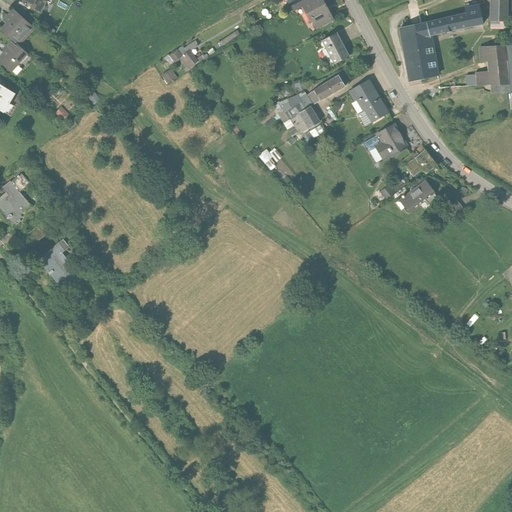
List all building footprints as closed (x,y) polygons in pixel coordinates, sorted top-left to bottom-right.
[(54,4),(55,0),(27,0),(32,3),(31,5),(44,12),(48,3),(49,3),(50,2),(54,4)] [(304,6),(316,30),(334,20),(323,0),(298,0),(291,5),(294,11),(304,6)] [(487,0),(488,21),(506,21),(505,0),(487,0)] [(458,11),(458,15),(399,29),(408,80),(437,75),(430,36),(481,25),(476,7),(458,11)] [(16,39),(22,45),(37,28),(17,10),(7,21),(12,25),(7,31),(16,39)] [(335,63),(348,56),(336,33),(322,40),(335,63)] [(22,45),(16,39),(10,47),(12,48),(8,53),(3,59),(15,71),(15,70),(20,74),(21,74),(25,69),(25,68),(21,64),(31,53),(22,45)] [(172,53),(167,57),(171,63),(172,62),(173,64),(177,61),(178,61),(182,58),(191,69),(200,61),(189,47),(188,48),(186,45),(181,49),(180,48),(172,54),(172,53)] [(511,45),(478,48),(479,62),(485,61),(487,71),(474,72),(474,75),(475,85),(490,84),(491,90),(507,89),(507,92),(511,91),(511,45)] [(171,81),(181,77),(177,67),(167,71),(171,81)] [(0,106),(7,111),(18,92),(4,84),(6,81),(0,74),(0,106)] [(339,75),(318,87),(314,90),(321,100),(345,85),(339,75)] [(475,85),(474,75),(464,76),(465,87),(475,85)] [(367,79),(349,90),(355,99),(357,98),(364,110),(357,113),(365,125),(387,112),(367,79)] [(314,90),(318,87),(316,84),(276,103),(279,108),(277,109),(285,122),(286,121),(293,134),(299,131),(301,133),(320,121),(311,106),(321,100),(314,90)] [(69,117),(74,111),(67,105),(62,110),(69,117)] [(375,145),(382,158),(406,144),(401,137),(400,137),(399,135),(400,134),(400,132),(400,131),(399,130),(398,130),(396,130),(392,123),(376,132),(377,133),(364,141),(368,149),(375,145)] [(406,163),(418,153),(414,148),(399,161),(403,165),(406,163)] [(423,148),(418,153),(406,163),(414,172),(421,166),(425,171),(436,164),(423,148)] [(1,204),(17,222),(26,214),(24,212),(34,204),(23,191),(33,182),(25,173),(15,181),(14,180),(7,186),(10,190),(0,198),(0,199),(2,202),(1,204)] [(398,198),(408,210),(424,197),(428,202),(436,195),(433,191),(434,190),(425,178),(398,198)] [(382,188),(387,195),(395,188),(390,181),(382,188)] [(443,204),(451,215),(462,207),(454,196),(443,204)] [(70,292),(87,278),(82,272),(86,270),(77,259),(74,262),(64,251),(72,244),(67,237),(42,258),(59,279),(63,276),(73,289),(70,292)]
